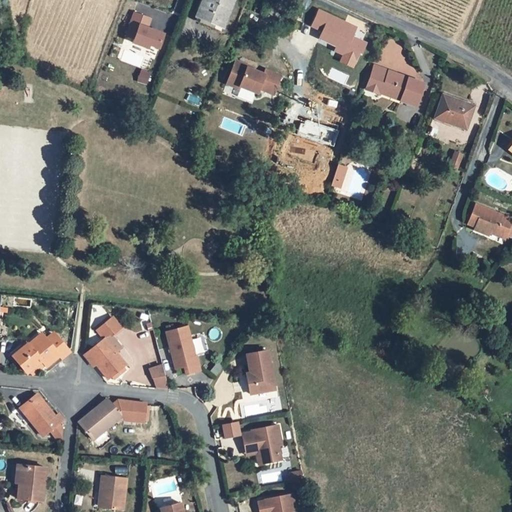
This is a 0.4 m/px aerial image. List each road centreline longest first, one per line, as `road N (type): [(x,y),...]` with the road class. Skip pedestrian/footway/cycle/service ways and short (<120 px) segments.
road 1 (residential): [(68,384),(174,395),(191,404),(204,425),(221,511)]
road 2 (residential): [(511,82),(355,0)]
road 3 (residential): [(68,384),(60,511)]
